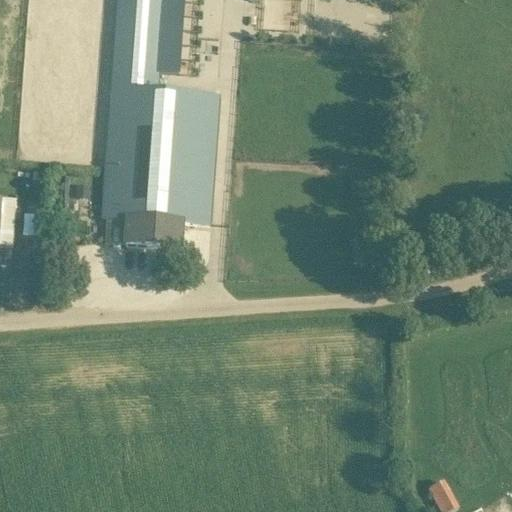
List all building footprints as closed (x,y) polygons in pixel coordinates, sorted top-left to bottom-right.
[(116,0),(103,221),(124,222),(186,226),(212,228),(221,98),(158,93),(165,0),(116,0)] [(165,0),(159,76),(180,78),(185,0),(165,0)] [(76,203),(89,204),(90,190),(77,189),(76,203)] [(16,205),(0,203),(0,252),(13,253),(16,205)] [(41,218),(24,218),(24,238),(40,239),(41,218)] [(124,222),(123,241),(122,248),(184,253),(186,226),(124,222)] [(428,493),(438,511),(457,511),(460,511),(445,484),(428,493)]
